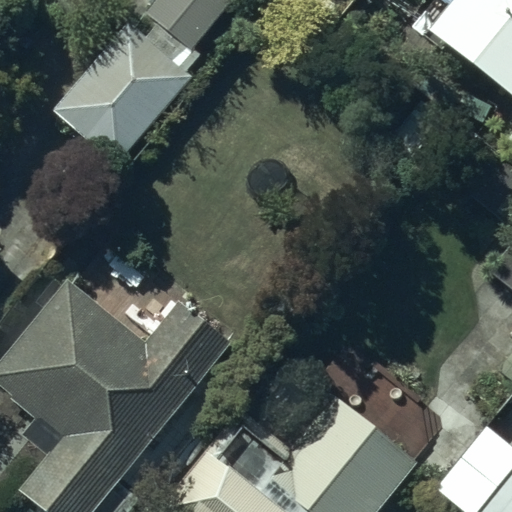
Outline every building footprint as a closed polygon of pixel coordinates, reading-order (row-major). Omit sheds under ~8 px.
[(0,0),(0,20),(17,0),(0,0)] [(151,0),(142,10),(190,50),(232,0),(151,0)] [(511,0),(453,0),(427,31),(511,98),(511,0)] [(129,30),(52,117),(121,178),(198,91),(129,30)] [(442,135),(411,115),(382,153),(387,157),(364,186),(387,204),(442,135)] [(511,170),(490,153),(462,188),(511,228),(511,170)] [(511,254),(492,277),(511,292),(511,254)] [(0,257),(0,274),(8,265),(0,257)] [(77,296),(0,379),(0,393),(43,433),(25,452),(46,471),(10,509),(13,511),(108,511),(245,364),(184,308),(141,355),(77,296)] [(238,425),(172,511),(402,511),(424,484),(328,420),(296,463),(238,425)] [(511,511),(511,471),(479,511),(511,511)]
